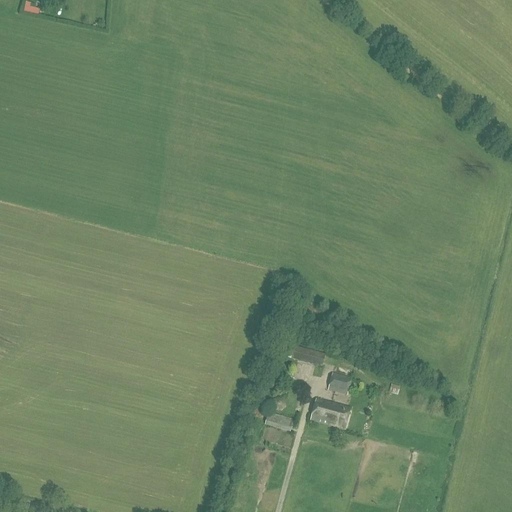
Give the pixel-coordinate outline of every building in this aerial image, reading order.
[(23,12),(39,16),(40,10),(30,8),(31,4),(26,2),(23,12)] [(326,354),(295,346),(295,345),(280,341),(276,356),(291,360),(291,359),(322,367),(326,354)] [(352,379),(332,373),(328,390),(348,396),(352,379)] [(389,394),(398,396),(400,388),(391,386),(389,394)] [(345,430),(351,409),(316,399),(311,420),(345,430)] [(266,420),(265,425),(289,432),(290,432),(294,419),(277,415),(272,414),(268,412),(266,420)]
